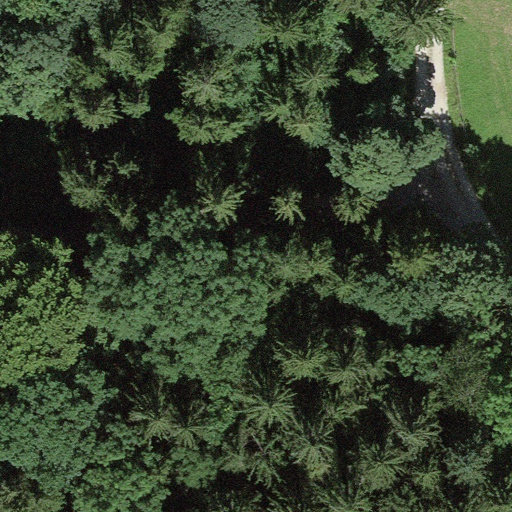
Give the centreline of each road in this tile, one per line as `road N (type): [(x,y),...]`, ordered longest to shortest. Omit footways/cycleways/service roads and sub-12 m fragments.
road 1 (track): [(0,221),(203,239),(473,193)]
road 2 (track): [(448,0),(473,193),(511,268)]
